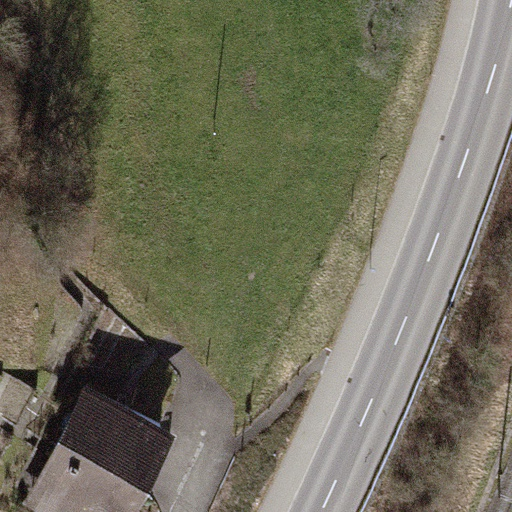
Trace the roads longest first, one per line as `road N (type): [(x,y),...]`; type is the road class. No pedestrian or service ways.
road 1 (secondary): [(511,2),(471,148),(322,511)]
road 2 (track): [(189,511),(207,466),(211,405),(174,340)]
